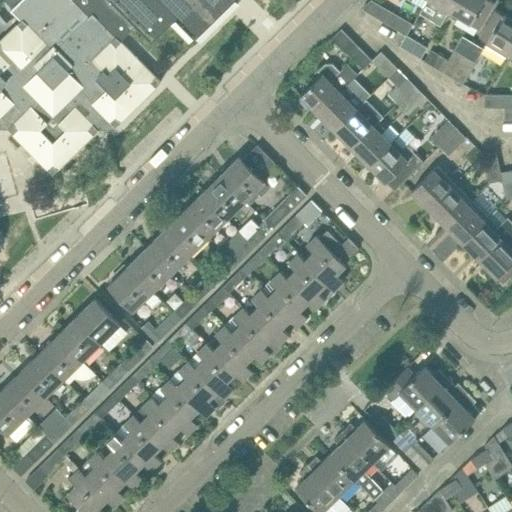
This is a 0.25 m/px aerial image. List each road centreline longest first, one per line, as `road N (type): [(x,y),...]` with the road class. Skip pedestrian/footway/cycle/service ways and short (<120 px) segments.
road 1 (residential): [(155,511),(402,268)]
road 2 (residential): [(0,332),(244,100)]
road 3 (residential): [(402,268),(244,100)]
road 4 (residential): [(511,348),(495,360),(402,268)]
road 5 (residential): [(244,100),(340,0)]
